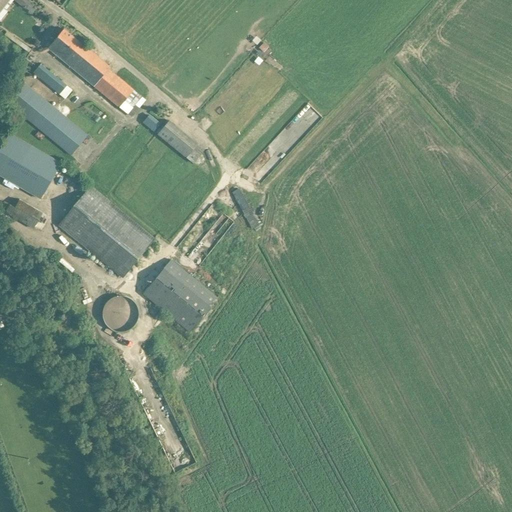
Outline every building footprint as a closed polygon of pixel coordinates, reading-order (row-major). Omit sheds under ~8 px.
[(0,0),(0,20),(8,10),(3,7),(8,0),(0,0)] [(15,0),(26,8),(29,11),(32,8),(28,5),(31,1),(28,0),(15,0)] [(64,29),(57,36),(48,48),(131,116),(145,99),(108,69),(110,67),(64,29)] [(264,42),(259,47),(264,51),(268,47),(264,42)] [(0,76),(2,78),(9,64),(0,59),(0,76)] [(33,72),(65,98),(72,89),(40,64),(33,72)] [(25,82),(8,103),(70,154),(88,134),(25,82)] [(149,114),(143,122),(153,130),(159,122),(149,114)] [(169,119),(158,133),(186,157),(187,156),(193,162),(204,149),(198,144),(198,143),(169,119)] [(0,175),(41,199),(61,162),(10,133),(0,149),(0,175)] [(156,238),(91,185),(59,224),(123,278),(156,238)] [(20,199),(11,214),(41,231),(50,216),(20,199)] [(164,267),(143,293),(190,330),(211,306),(218,297),(171,258),(164,267)] [(121,295),(119,295),(115,296),(112,297),(109,299),(105,303),(104,308),(103,312),(103,316),(105,320),(107,325),(111,328),(114,330),(119,331),(123,331),(128,329),(133,325),(137,320),(139,315),(139,310),(137,305),(134,300),(131,298),(127,296),(124,295),(121,295)] [(19,301),(11,304),(16,318),(28,314),(24,302),(22,303),(20,303),(19,301)]
